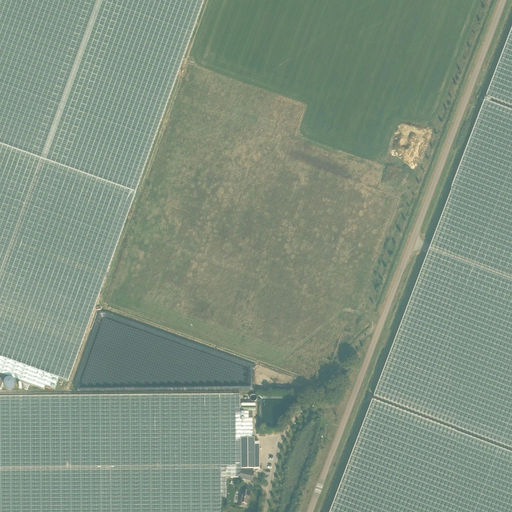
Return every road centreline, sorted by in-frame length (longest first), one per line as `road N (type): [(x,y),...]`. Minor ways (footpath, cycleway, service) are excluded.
road 1 (unclassified): [(310,511),(503,0)]
road 2 (unknown): [(323,391),(281,437),(263,511)]
